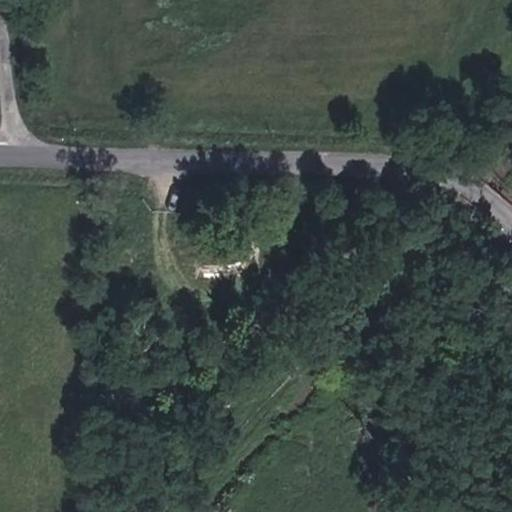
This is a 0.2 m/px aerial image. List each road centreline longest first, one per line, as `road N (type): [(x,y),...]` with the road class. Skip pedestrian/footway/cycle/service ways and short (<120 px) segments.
road 1 (tertiary): [(0,152),(419,164),(453,172),(511,221)]
road 2 (track): [(146,511),(301,314),(471,187)]
